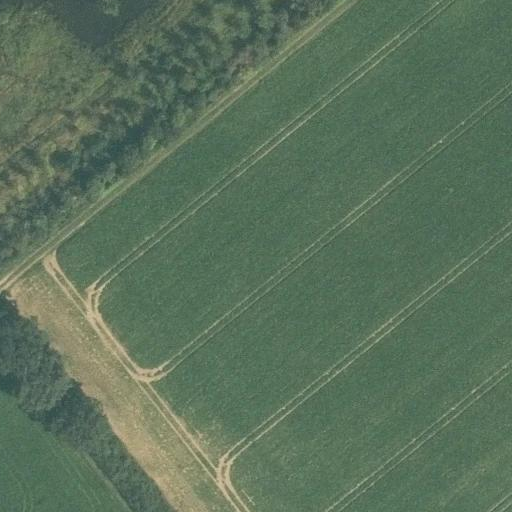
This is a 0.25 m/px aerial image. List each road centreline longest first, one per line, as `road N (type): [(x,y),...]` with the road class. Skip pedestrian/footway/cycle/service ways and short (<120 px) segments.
road 1 (track): [(380,0),(0,309)]
road 2 (track): [(0,337),(137,511)]
